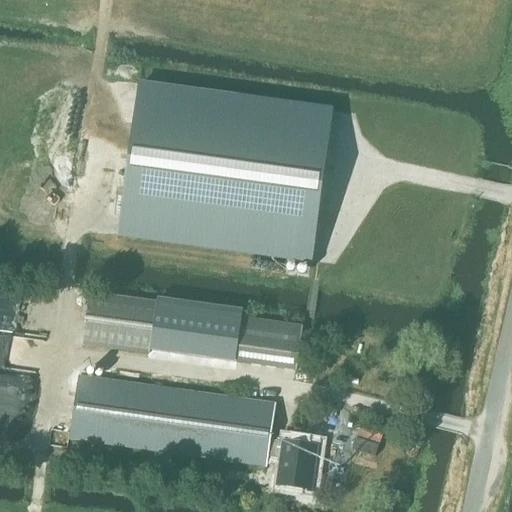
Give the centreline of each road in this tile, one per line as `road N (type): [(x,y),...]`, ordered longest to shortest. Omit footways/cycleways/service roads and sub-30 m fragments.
road 1 (track): [(106,0),(54,361)]
road 2 (unclassified): [(474,511),(511,341)]
road 3 (track): [(54,361),(32,511)]
